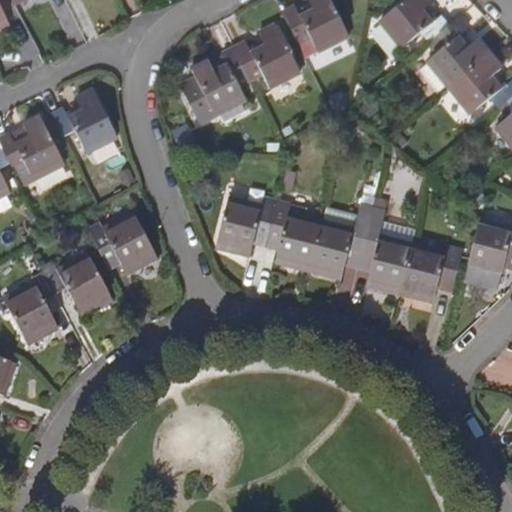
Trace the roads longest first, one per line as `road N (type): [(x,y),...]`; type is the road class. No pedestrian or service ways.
road 1 (residential): [(140,63),(139,129),(209,323)]
road 2 (residential): [(209,323),(157,343),(95,386),(36,490)]
road 3 (residential): [(437,388),(401,361),(330,329),(288,319),(209,323)]
road 4 (residential): [(140,63),(94,57),(0,106)]
road 5 (residential): [(507,511),(486,460),(437,388)]
